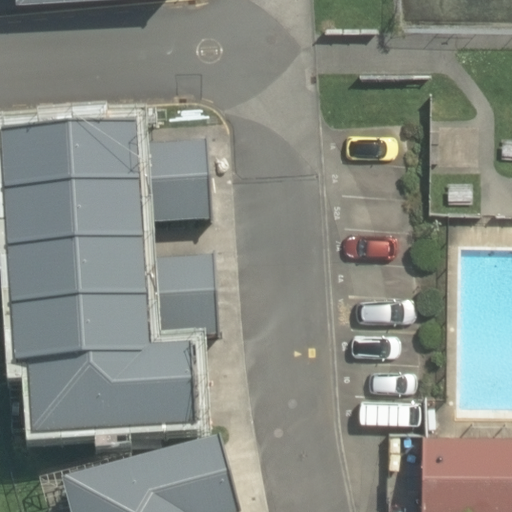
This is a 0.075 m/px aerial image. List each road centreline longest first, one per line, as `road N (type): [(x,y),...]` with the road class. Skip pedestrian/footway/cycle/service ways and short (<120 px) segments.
road 1 (residential): [(319,511),(292,253),(286,59)]
road 2 (residential): [(286,59),(0,71)]
